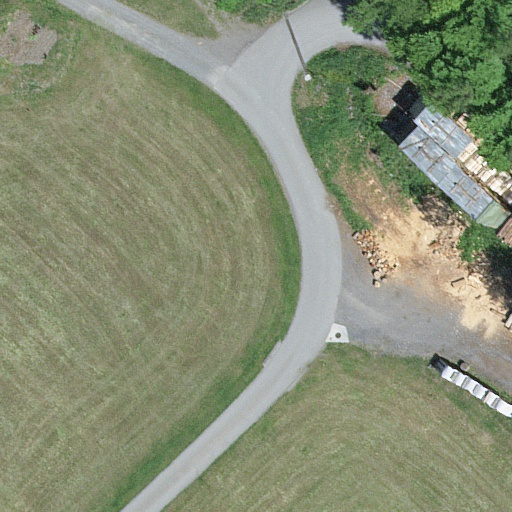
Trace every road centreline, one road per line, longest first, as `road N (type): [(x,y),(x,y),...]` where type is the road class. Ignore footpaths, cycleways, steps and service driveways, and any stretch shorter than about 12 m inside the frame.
road 1 (unclassified): [(136,511),(276,379),(308,337),(322,298),(319,232),(259,104),(79,0)]
road 2 (track): [(259,104),(270,63),(309,29),(365,21),(426,55),(511,140)]
road 3 (track): [(322,298),(475,340),(511,370)]
